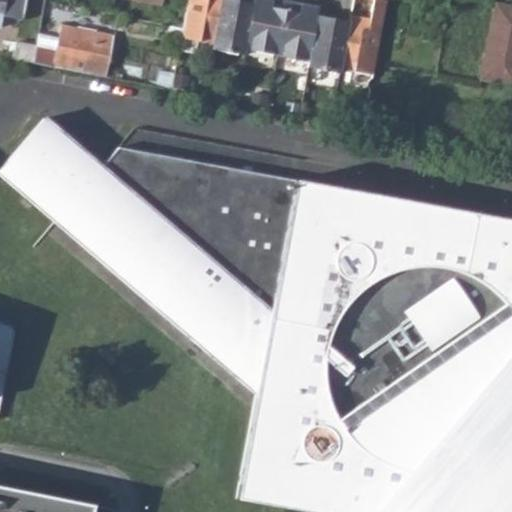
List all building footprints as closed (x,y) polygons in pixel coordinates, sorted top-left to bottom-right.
[(22,16),(25,0),(0,0),(0,27),(1,28),(4,13),(22,16)] [(187,0),(182,27),(180,38),(212,44),(215,33),(220,0),(187,0)] [(253,3),(234,0),(220,0),(215,33),(212,44),(211,50),(244,56),(244,50),(247,39),(253,3)] [(287,1),(280,0),(253,0),(253,3),(247,39),(244,50),(276,56),(278,45),(287,1)] [(387,0),(373,0),(370,19),(350,15),(349,22),(342,57),(340,68),(373,74),(387,0)] [(319,7),(287,1),(278,45),(276,56),(308,62),(311,51),(317,16),(319,7)] [(511,86),(511,4),(495,1),(480,80),(511,86)] [(349,22),(317,16),(311,51),(308,62),(307,67),(339,73),(340,68),(342,57),(349,22)] [(113,34),(60,24),(57,36),(55,48),(36,45),(33,63),(52,66),(89,73),(90,68),(91,61),(107,63),(113,34)] [(36,45),(55,48),(57,36),(39,33),(36,45)] [(12,59),(33,63),(36,45),(15,41),(12,59)] [(90,68),(106,71),(107,63),(91,61),(90,68)] [(163,312),(255,391),(236,497),(314,511),(511,511),(511,219),(117,147),(100,166),(43,118),(8,159),(173,301),(163,312)] [(173,301),(8,159),(0,168),(0,172),(163,312),(173,301)] [(0,511),(90,511),(92,503),(0,485),(0,397),(13,330),(9,323),(0,320),(0,511)]
